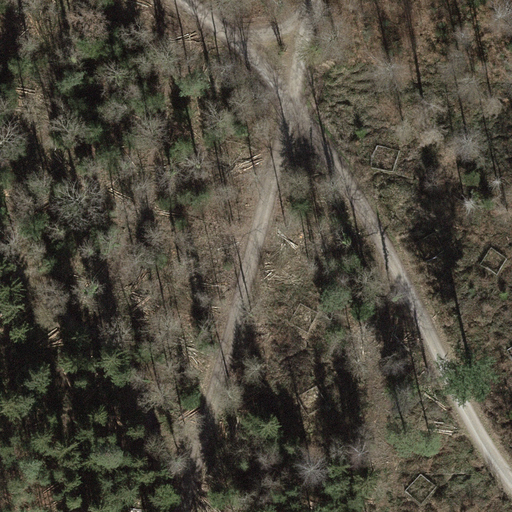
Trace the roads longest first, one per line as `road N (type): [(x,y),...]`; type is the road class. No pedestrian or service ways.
road 1 (track): [(176,0),(227,35),(296,111),(372,217),(469,415),(511,473)]
road 2 (track): [(181,511),(296,111),(316,0)]
